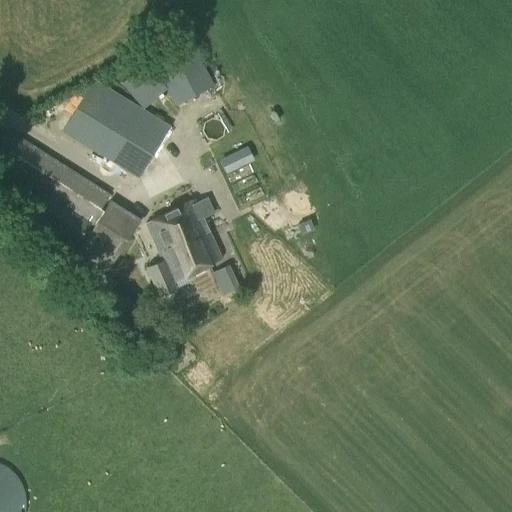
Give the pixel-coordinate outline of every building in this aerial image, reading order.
[(175,105),(213,85),(186,35),(149,56),(175,105)] [(229,101),(242,123),(278,103),(264,79),(252,86),(246,77),(234,83),(240,95),(229,101)] [(137,178),(169,126),(92,79),(60,132),(137,178)] [(106,271),(139,219),(109,201),(112,195),(17,135),(5,128),(0,134),(0,167),(36,191),(23,212),(67,239),(64,244),(73,250),(75,247),(78,248),(76,252),(106,271)] [(158,295),(174,288),(171,282),(219,258),(201,217),(212,212),(205,199),(146,226),(162,260),(145,268),(158,295)] [(102,302),(115,283),(102,275),(89,294),(102,302)] [(232,278),(216,285),(221,296),(237,289),(232,278)] [(130,318),(146,307),(132,286),(116,297),(130,318)] [(0,511),(22,511),(24,506),(24,498),(22,491),(20,484),(16,478),(11,472),(6,468),(0,464),(0,511)]
